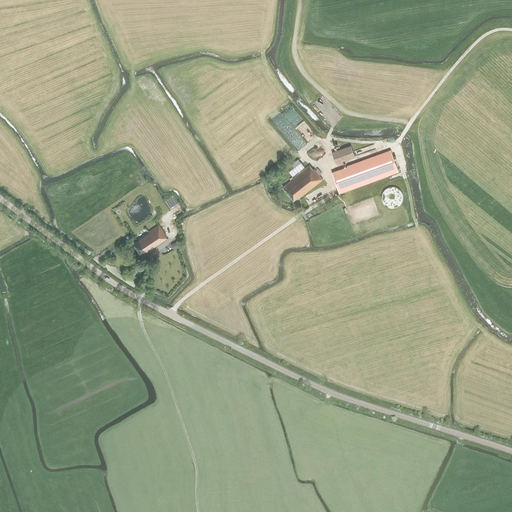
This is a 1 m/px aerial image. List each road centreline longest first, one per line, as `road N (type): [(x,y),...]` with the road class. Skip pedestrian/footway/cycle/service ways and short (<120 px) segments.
road 1 (tertiary): [(511,452),(318,388),(170,315),(118,287),(0,199)]
road 2 (track): [(326,169),(396,144),(476,42),(511,30)]
road 3 (track): [(140,300),(142,328),(194,460),(198,511)]
road 4 (track): [(407,127),(347,108),(289,73),(289,0)]
